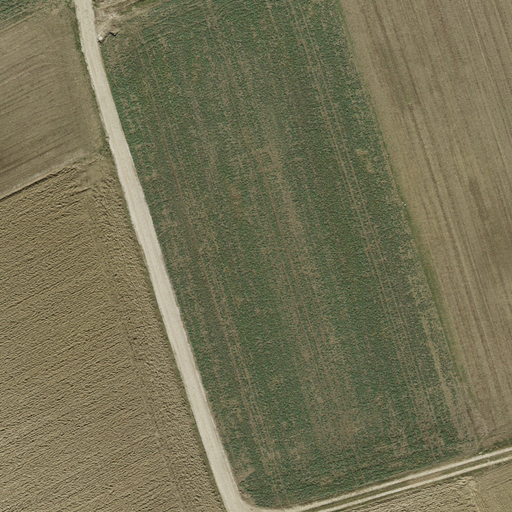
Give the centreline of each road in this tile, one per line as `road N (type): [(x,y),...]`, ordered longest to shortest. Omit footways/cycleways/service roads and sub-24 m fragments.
road 1 (track): [(87,0),(121,152),(237,511)]
road 2 (track): [(511,453),(308,511)]
